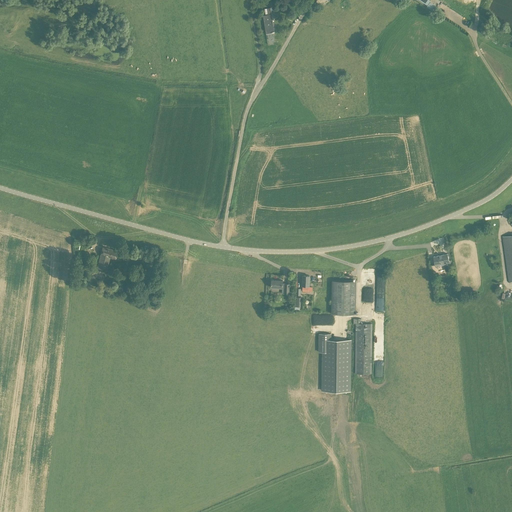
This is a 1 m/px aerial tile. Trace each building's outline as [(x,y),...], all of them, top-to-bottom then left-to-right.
[(437,8),(430,4),(428,8),(434,12),(437,8)] [(266,15),(263,15),(266,33),(275,32),(271,8),(265,9),(266,15)] [(509,282),(511,281),(511,234),(502,236),(509,282)] [(117,251),(103,247),(97,268),(106,270),(109,258),(115,259),(117,251)] [(444,261),(447,270),(453,269),(451,260),(449,261),(448,253),(433,255),(435,263),(444,261)] [(272,287),(285,288),(285,293),(289,293),(290,283),(283,283),(283,280),(272,280),(272,287)] [(357,280),(332,280),(332,313),(356,313),(357,280)] [(356,318),(355,374),(372,374),(372,323),(361,323),(361,318),(356,318)] [(330,339),(330,333),(320,333),(319,352),(323,352),(323,390),(350,391),(351,339),(330,339)]
